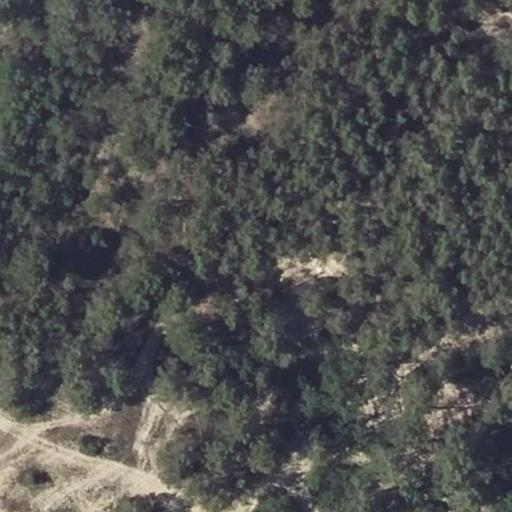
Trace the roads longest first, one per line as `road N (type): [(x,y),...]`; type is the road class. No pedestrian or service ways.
road 1 (track): [(511,308),(503,322),(405,369),(373,453),(338,464),(309,462),(275,479)]
road 2 (track): [(0,419),(39,446),(191,511)]
